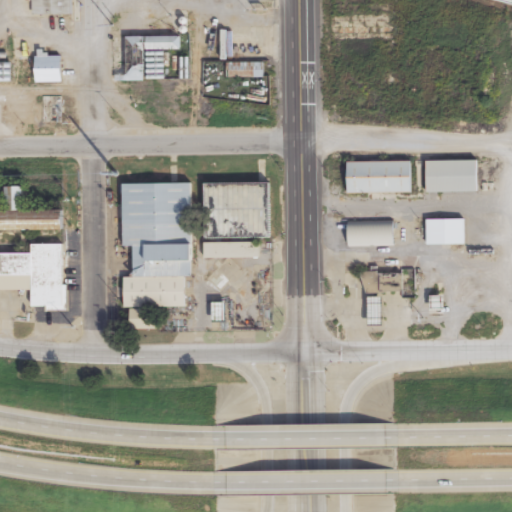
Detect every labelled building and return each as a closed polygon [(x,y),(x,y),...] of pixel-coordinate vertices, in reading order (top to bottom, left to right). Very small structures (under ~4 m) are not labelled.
[(72,16),(72,0),(32,0),(32,16),(72,16)] [(125,37),(125,56),(115,56),(115,82),(144,82),(144,51),(181,51),(181,37),(125,37)] [(61,83),(61,57),(35,57),(35,83),(61,83)] [(226,79),(264,79),(264,63),(226,63),(226,79)] [(0,82),(10,82),(10,64),(0,64),(0,82)] [(62,124),(62,97),(42,97),(42,124),(62,124)] [(347,162),(347,194),(411,194),(411,162),(347,162)] [(426,162),(426,194),(477,194),(477,162),(426,162)] [(267,184),(205,184),(205,239),(267,239),(267,184)] [(123,248),(134,248),(134,278),(124,278),(124,309),(185,308),(185,278),(192,278),(192,185),(123,185),(123,248)] [(0,232),(63,232),(62,212),(23,212),(23,188),(5,188),(5,212),(0,212),(0,232)] [(465,246),(465,219),(426,219),(426,246),(465,246)] [(348,223),(348,247),(394,247),(394,223),(348,223)] [(260,244),(204,244),(204,259),(260,259),(260,244)] [(32,310),(63,310),(63,246),(31,246),(31,255),(0,255),(0,276),(32,277),(32,310)] [(404,274),(363,274),(363,294),(404,294),(404,274)] [(368,297),(368,328),(383,328),(383,297),(368,297)]
